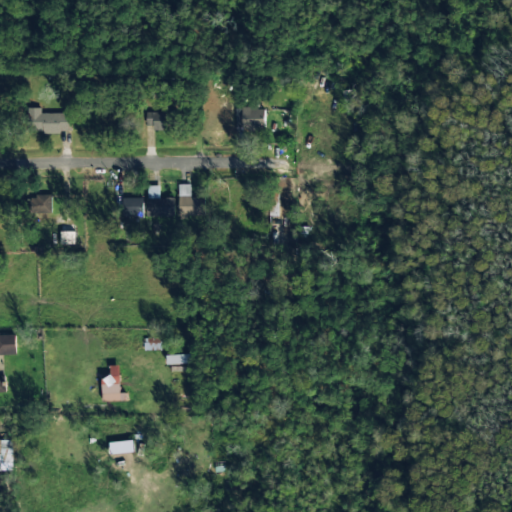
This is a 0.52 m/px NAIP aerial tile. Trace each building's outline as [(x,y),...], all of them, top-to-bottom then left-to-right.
[(343,106),(355,106),(354,87),(342,87),(343,106)] [(41,114),(41,108),(29,108),(30,133),(72,132),(71,113),(41,114)] [(236,128),(249,128),(248,131),(265,131),(265,109),(236,108),(236,128)] [(171,130),(172,113),(146,112),(146,129),(171,130)] [(179,216),(204,216),(204,197),(190,197),(190,184),(178,185),(179,216)] [(147,217),(174,216),(174,198),(159,199),(159,186),(147,186),(147,217)] [(51,194),(26,195),(27,214),(52,214),(51,194)] [(143,198),(122,198),(123,218),(143,217),(143,198)] [(0,335),(0,355),(17,355),(16,335),(0,335)] [(126,401),(126,392),(120,393),(119,366),(101,366),(103,402),(126,401)] [(111,454),(134,452),(133,440),(109,443),(111,454)] [(0,470),(13,471),(13,442),(0,441),(0,470)]
